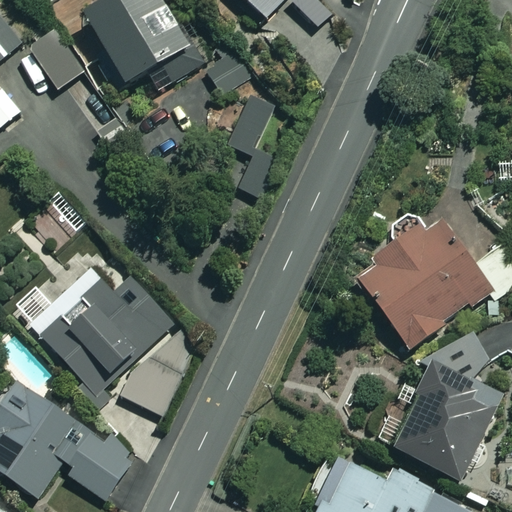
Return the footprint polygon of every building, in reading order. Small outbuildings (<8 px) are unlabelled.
[(203,59),(167,0),(142,0),(99,26),(141,96),(203,59)] [(296,0),(223,0),(227,3),(229,0),(245,0),(274,25),(296,0)] [(0,73),(31,48),(0,11),(0,120),(12,135),(31,120),(0,83),(0,73)] [(90,78),(62,38),(37,55),(65,95),(90,78)] [(251,75),(230,55),(209,78),(229,97),(251,75)] [(299,130),(255,106),(232,148),(259,162),(243,191),(260,201),(299,130)] [(370,284),(419,359),(458,334),(453,326),(494,299),(498,306),(511,296),(511,259),(507,252),(480,270),(453,229),(439,238),(435,232),(382,266),(387,273),(370,284)] [(120,297),(98,274),(61,310),(43,292),(20,314),(105,402),(181,329),(136,282),(120,297)] [(509,401),(440,369),(425,402),(430,404),(405,459),(469,488),(509,401)] [(136,375),(125,401),(169,418),(180,391),(136,375)] [(141,466),(24,390),(0,427),(0,473),(47,504),(65,476),(114,507),(141,466)] [(395,492),(351,469),(328,511),(472,511),(403,477),(395,492)]
